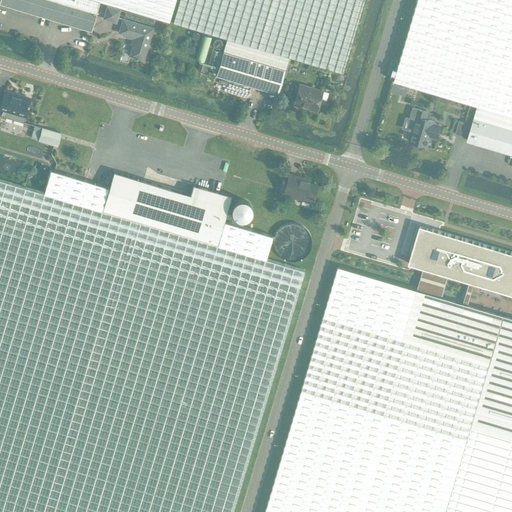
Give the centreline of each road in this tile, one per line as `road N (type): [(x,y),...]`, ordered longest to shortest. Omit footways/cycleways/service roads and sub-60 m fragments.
road 1 (unclassified): [(349,167),(0,63)]
road 2 (unclassified): [(248,511),(349,167)]
road 3 (unclassified): [(511,215),(349,167)]
